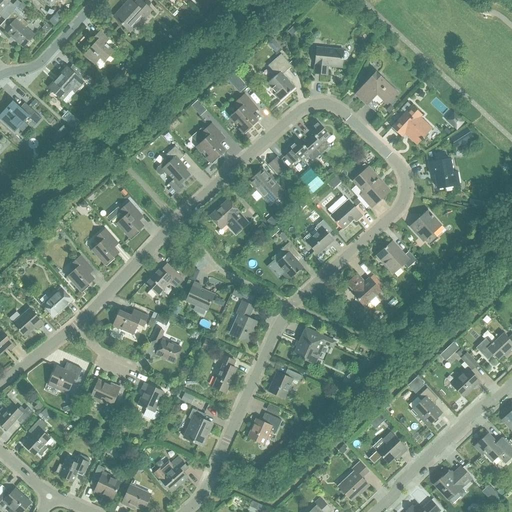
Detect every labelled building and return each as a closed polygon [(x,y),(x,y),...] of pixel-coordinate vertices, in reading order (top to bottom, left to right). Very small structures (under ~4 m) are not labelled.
[(0,0),(0,13),(6,19),(14,11),(21,3),(17,0),(16,0),(13,4),(9,1),(10,1),(8,0),(0,0)] [(145,20),(152,12),(139,0),(134,5),(131,2),(124,10),(122,8),(115,17),(118,20),(117,21),(128,31),(142,17),(145,20)] [(14,11),(6,19),(0,26),(5,31),(23,47),(26,44),(28,44),(29,43),(29,42),(28,41),(34,35),(25,27),(28,24),(14,11)] [(103,63),(113,52),(104,45),(108,40),(100,33),(92,41),(95,44),(84,56),(93,65),(99,59),(103,63)] [(277,39),(271,42),(276,52),(282,49),(277,39)] [(343,51),(343,50),(316,48),(314,74),(327,75),(327,66),(342,67),(342,59),(344,59),(346,59),(347,58),(348,57),(348,55),(348,53),(346,52),(345,51),(343,51)] [(274,94),(280,101),(294,88),(282,75),(292,66),(281,54),(268,66),(276,75),(267,83),(275,93),(274,94)] [(74,93),(83,83),(68,68),(49,89),(61,100),(71,90),(74,93)] [(387,103),(397,92),(375,72),(355,94),(367,105),(371,101),(370,100),(376,93),(387,103)] [(231,77),(239,91),(246,87),(238,73),(231,77)] [(95,98),(102,104),(110,95),(104,89),(95,98)] [(252,126),(257,121),(248,111),(254,106),(245,95),(235,103),(240,108),(231,116),(236,121),(234,123),(243,133),(251,125),(252,126)] [(196,111),(203,105),(198,99),(191,105),(196,111)] [(13,102),(0,115),(0,120),(14,133),(23,122),(28,126),(31,122),(34,126),(41,119),(28,107),(23,112),(13,102)] [(390,105),(386,110),(389,113),(394,109),(390,105)] [(404,133),(417,145),(432,129),(419,117),(422,115),(412,106),(392,128),(401,137),(404,133)] [(316,139),(311,144),(320,154),(329,146),(324,141),(330,136),(317,121),(308,129),(316,139)] [(193,137),(199,144),(198,146),(203,151),(201,152),(210,162),(218,155),(219,155),(224,150),(216,141),(222,135),(212,124),(202,132),(200,130),(193,137)] [(62,127),(56,132),(61,137),(67,132),(62,127)] [(467,127),(451,137),(457,147),(461,144),(462,146),(468,143),(467,141),(474,137),(467,127)] [(320,154),(311,144),(306,148),(297,139),(288,147),(291,150),(284,157),(291,165),(298,158),(301,162),(307,156),(312,161),(320,154)] [(162,174),(166,172),(173,180),(169,184),(177,193),(183,187),(181,184),(190,175),(178,161),(184,156),(175,146),(166,155),(171,160),(168,162),(166,160),(157,168),(156,170),(156,172),(158,174),(160,175),(162,174)] [(268,165),(277,175),(286,166),(277,157),(268,165)] [(436,179),(437,189),(458,185),(456,171),(452,172),(450,159),(428,162),(430,175),(438,173),(439,179),(436,179)] [(327,172),(330,176),(335,171),(332,168),(327,172)] [(360,195),(371,207),(389,191),(368,168),(354,181),(364,192),(360,195)] [(250,181),(266,200),(270,204),(282,192),(262,170),(250,181)] [(309,172),(300,181),(311,193),(320,184),(313,177),(309,172)] [(335,176),(330,180),(336,186),(340,182),(335,176)] [(226,223),(235,234),(247,223),(238,213),(238,212),(228,201),(210,216),(221,228),(226,223)] [(327,209),(332,215),(331,216),(342,229),(354,219),(356,221),(362,216),(348,201),(340,208),(335,203),(327,209)] [(470,209),(481,211),(482,204),(472,202),(470,209)] [(138,231),(142,228),(134,219),(139,214),(129,203),(119,211),(117,209),(107,217),(115,225),(117,224),(130,238),(137,231),(138,231)] [(432,233),(440,225),(427,210),(409,227),(419,237),(421,236),(430,246),(438,239),(432,233)] [(269,220),(273,225),(279,221),(275,215),(269,220)] [(306,242),(317,255),(334,240),(328,234),(333,230),(323,220),(316,226),(319,230),(306,242)] [(113,258),(117,254),(109,245),(115,241),(105,230),(94,239),(99,244),(92,250),(105,264),(113,258)] [(282,274),(288,281),(303,268),(295,259),(299,254),(289,242),(280,250),(285,255),(276,263),(284,272),(282,274)] [(408,268),(416,260),(408,251),(404,255),(392,242),(377,256),(393,274),(404,264),(408,268)] [(88,284),(92,281),(84,272),(90,267),(80,256),(70,266),(74,270),(67,276),(80,291),(88,284)] [(156,294),(157,295),(169,282),(175,288),(183,279),(172,268),(167,274),(159,267),(145,284),(151,290),(147,294),(152,299),(156,294)] [(351,293),(362,306),(380,290),(369,277),(363,283),(356,274),(345,284),(353,292),(351,293)] [(186,301),(207,310),(214,295),(200,289),(201,286),(194,282),(186,301)] [(61,309),(71,300),(61,288),(42,305),(53,318),(62,310),(61,309)] [(236,294),(242,297),(245,291),(239,288),(236,294)] [(233,336),(248,343),(257,322),(248,318),(253,307),(242,301),(236,313),(238,314),(234,324),(237,325),(233,336)] [(181,308),(177,306),(171,319),(182,324),(185,318),(178,315),(181,308)] [(37,330),(44,324),(30,309),(13,324),(24,337),(35,327),(37,330)] [(144,327),(148,317),(134,310),(131,316),(119,310),(117,316),(113,326),(133,335),(138,324),(144,327)] [(169,320),(158,315),(155,321),(166,326),(169,320)] [(155,355),(174,363),(181,348),(161,338),(164,331),(157,328),(151,342),(159,346),(155,355)] [(331,347),(334,341),(305,328),(299,342),(297,341),(295,346),(297,346),(294,353),(300,355),(299,358),(311,363),(314,357),(318,358),(321,351),(319,351),(322,343),(331,347)] [(10,351),(15,346),(1,330),(0,330),(0,354),(7,348),(10,351)] [(493,355),(498,360),(508,351),(510,353),(511,350),(511,334),(508,338),(503,333),(493,343),(493,342),(491,344),(486,338),(476,348),(487,360),(493,355)] [(205,339),(202,346),(209,350),(213,343),(205,339)] [(456,353),(461,358),(472,370),(478,365),(467,353),(466,354),(461,349),(456,353)] [(212,387),(226,393),(236,369),(232,367),(235,361),(220,355),(218,361),(223,363),(212,387)] [(78,376),(82,369),(69,364),(66,370),(57,366),(49,383),(59,387),(58,390),(67,394),(76,375),(78,376)] [(297,385),(302,376),(287,369),(284,375),(277,372),(268,392),(284,399),(291,383),(297,385)] [(350,375),(354,380),(361,374),(358,369),(350,375)] [(451,384),(463,397),(480,381),(468,369),(451,384)] [(90,398),(112,408),(120,389),(98,380),(90,398)] [(138,405),(146,409),(143,416),(151,420),(152,420),(154,419),(156,418),(157,417),(159,413),(154,411),(163,391),(144,383),(141,390),(144,391),(138,405)] [(437,418),(442,414),(432,404),(437,399),(427,388),(419,395),(423,399),(410,411),(416,416),(417,415),(428,426),(433,422),(434,424),(439,420),(437,418)] [(185,392),(181,399),(191,404),(194,396),(185,392)] [(21,424),(32,412),(27,407),(24,410),(21,406),(18,409),(13,405),(7,411),(3,407),(0,409),(0,417),(4,421),(0,424),(7,430),(16,420),(21,424)] [(48,408),(43,412),(47,417),(52,414),(48,408)] [(184,438),(202,446),(212,424),(203,420),(205,415),(192,409),(188,418),(192,420),(184,438)] [(511,411),(503,420),(511,429),(511,411)] [(276,433),(281,420),(267,414),(264,422),(256,418),(247,438),(264,445),(270,431),(276,433)] [(43,444),(49,438),(43,433),(46,430),(42,426),(45,423),(40,419),(28,431),(33,436),(24,446),(30,452),(34,448),(41,455),(48,448),(43,444)] [(377,451),(369,459),(374,464),(382,457),(388,463),(399,453),(401,455),(407,450),(391,433),(383,440),(385,443),(376,451),(377,451)] [(498,456),(505,463),(511,456),(511,449),(502,438),(496,443),(488,434),(474,447),(482,454),(484,453),(492,461),(498,456)] [(80,455),(79,458),(77,463),(66,458),(63,465),(59,464),(56,472),(66,477),(65,479),(73,482),(77,474),(82,476),(90,459),(80,455)] [(160,469),(155,473),(160,479),(171,492),(188,478),(183,472),(188,468),(178,457),(170,464),(168,462),(160,470),(160,469)] [(339,488),(351,500),(361,491),(362,492),(369,486),(361,478),(368,471),(359,462),(352,469),(354,471),(346,478),(348,480),(339,488)] [(101,493),(113,498),(120,482),(108,477),(109,475),(103,473),(105,468),(98,465),(90,483),(96,486),(94,492),(100,495),(101,493)] [(448,471),(434,485),(448,500),(471,478),(462,468),(453,476),(448,471)] [(130,504),(144,510),(151,495),(130,485),(121,504),(128,507),(130,504)] [(6,504),(14,511),(22,511),(31,503),(15,488),(10,493),(6,489),(0,494),(0,505),(3,508),(6,504)] [(495,493),(491,497),(495,501),(499,497),(495,493)] [(329,511),(332,510),(320,498),(315,503),(318,506),(315,508),(314,507),(308,511),(329,511)] [(412,505),(406,511),(438,511),(440,511),(431,500),(422,509),(417,504),(414,507),(412,505)]
